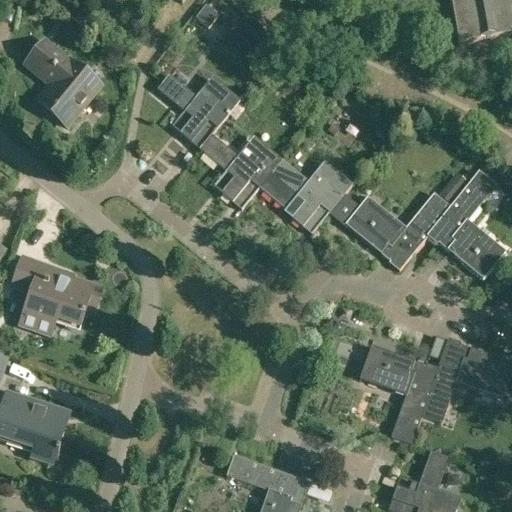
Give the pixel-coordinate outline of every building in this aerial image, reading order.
[(459,48),(460,50),(479,46),(479,45),(493,43),(494,44),(511,40),(511,0),(448,0),(457,48),(459,48)] [(61,35),(71,43),(77,36),(66,28),(61,35)] [(36,104),(68,130),(101,91),(46,46),(27,69),(50,87),(36,104)] [(270,79),(288,81),(290,69),(271,67),(270,79)] [(184,138),(202,152),(215,136),(216,136),(241,105),(213,81),(197,100),(171,78),(159,93),(196,123),(184,138)] [(377,136),(387,144),(398,130),(389,122),(377,136)] [(274,178),(287,162),(257,138),(242,157),(216,136),(215,136),(202,152),(238,182),(226,196),(246,212),(261,194),(263,192),(273,180),(274,178)] [(311,183),(287,162),(274,178),(273,180),(263,192),(261,194),(315,238),(355,189),(326,165),(311,183)] [(464,181),(469,185),(471,186),(477,179),(470,173),(464,181)] [(438,197),(450,207),(469,185),(464,181),(457,175),(438,197)] [(441,248),(485,285),(508,257),(470,225),(498,191),(481,176),(452,211),(453,211),(430,241),(431,242),(440,249),(441,248)] [(402,276),(431,242),(430,241),(453,211),(452,211),(435,197),(408,231),(371,201),(348,230),(395,269),(394,270),(402,276)] [(20,332),(38,339),(45,319),(80,332),(88,310),(96,313),(104,291),(74,280),(75,277),(20,258),(9,291),(32,299),(20,332)] [(337,322),(348,325),(352,313),(341,309),(337,322)] [(440,373),(424,421),(442,427),(457,386),(504,403),(511,379),(511,367),(461,350),(461,349),(450,345),(440,373)] [(413,450),(424,421),(440,373),(428,369),(428,370),(374,351),(362,385),(408,401),(393,443),(413,450)] [(0,386),(8,362),(0,359),(0,386)] [(31,460),(53,468),(68,426),(59,423),(62,414),(8,394),(0,416),(0,437),(35,450),(31,460)] [(390,511),(456,511),(459,504),(436,496),(448,462),(432,456),(417,499),(398,493),(390,511)] [(263,511),(300,511),(305,499),(307,500),(311,488),(235,460),(229,479),(270,494),(263,511)] [(473,480),(470,490),(500,498),(503,488),(473,480)]
